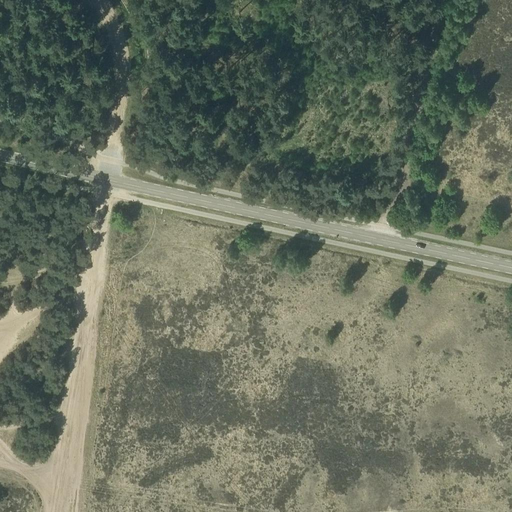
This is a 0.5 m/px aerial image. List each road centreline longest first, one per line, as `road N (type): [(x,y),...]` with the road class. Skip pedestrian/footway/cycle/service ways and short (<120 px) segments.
road 1 (secondary): [(511,268),(0,159)]
road 2 (track): [(56,511),(118,77),(88,0)]
road 3 (track): [(385,240),(446,0)]
